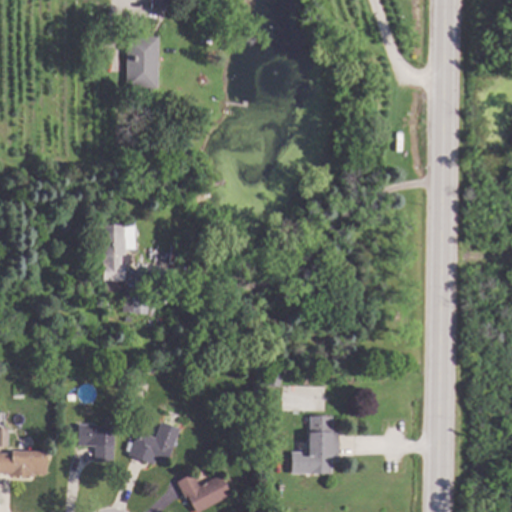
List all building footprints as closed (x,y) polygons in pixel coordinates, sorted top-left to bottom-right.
[(169,0),(169,8),(152,8),(152,0),(169,0)] [(158,88),(127,87),(128,36),(153,37),(159,37),(158,88)] [(125,255),(132,254),(132,262),(125,263),(125,280),(104,281),(102,225),(125,224),(125,255)] [(150,294),(148,314),(132,312),(135,292),(150,294)] [(281,375),(280,386),(269,385),(270,374),(281,375)] [(332,428),(338,428),(337,461),(332,461),(332,474),(310,473),(311,416),(333,417),(332,428)] [(180,429),(166,464),(155,460),(153,465),(129,455),(139,431),(155,438),(162,422),(180,429)] [(97,425),(97,426),(114,427),(113,462),(95,461),(95,446),(78,446),(78,424),(97,425)] [(47,474),(36,474),(36,476),(12,476),(12,473),(0,473),(0,451),(47,451),(47,474)] [(199,486),(220,475),(231,495),(197,511),(195,511),(190,501),(188,502),(177,482),(193,474),(199,486)]
